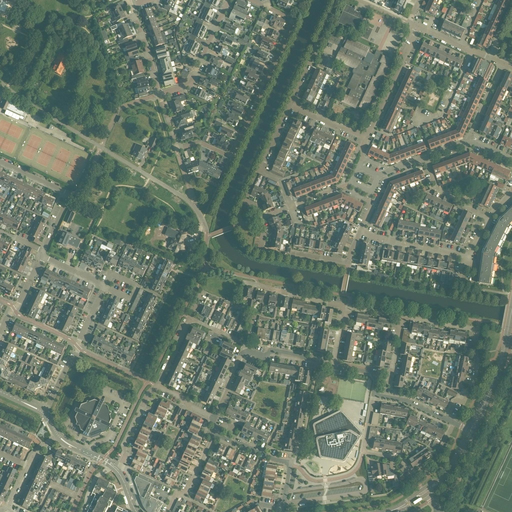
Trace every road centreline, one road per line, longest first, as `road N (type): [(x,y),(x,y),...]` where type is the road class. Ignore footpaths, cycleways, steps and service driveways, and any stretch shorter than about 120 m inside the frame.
road 1 (residential): [(205,230),(194,205),(0,81)]
road 2 (residential): [(176,150),(199,142),(233,153),(292,23),(267,6)]
road 3 (residential): [(447,419),(472,383),(477,330),(401,317)]
road 4 (residential): [(361,231),(348,263),(290,256),(261,250),(258,218)]
road 5 (residential): [(489,219),(466,257),(361,231)]
road 6 (residential): [(43,413),(103,287)]
road 7 (residential): [(43,251),(68,195),(0,162)]
road 8 (residential): [(284,511),(290,462),(214,434)]
road 9 (residential): [(159,94),(189,85),(229,0)]
road 10 (residential): [(366,139),(417,27)]
